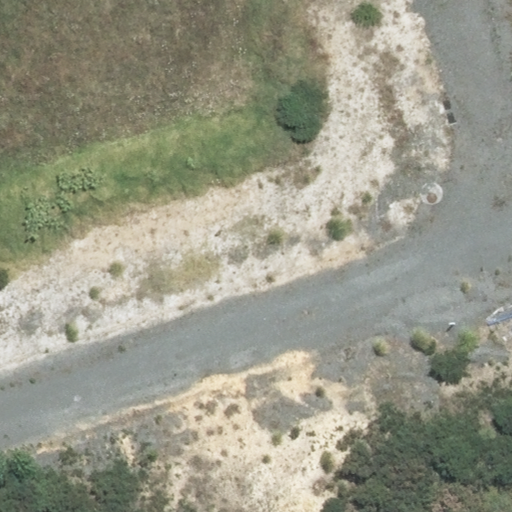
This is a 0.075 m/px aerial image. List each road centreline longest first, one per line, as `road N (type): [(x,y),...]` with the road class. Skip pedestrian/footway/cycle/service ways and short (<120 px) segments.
road 1 (residential): [(0,393),(511,219)]
road 2 (residential): [(451,0),(511,186)]
